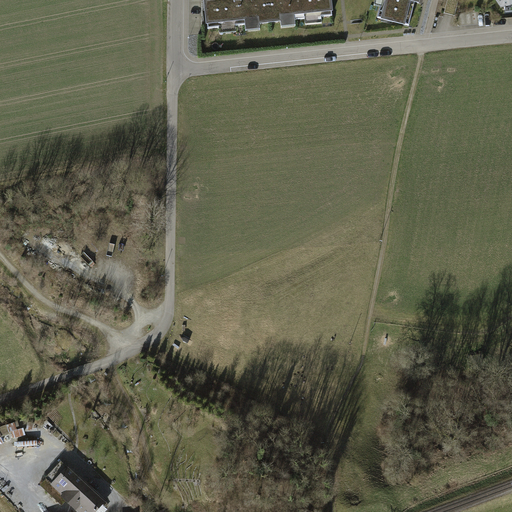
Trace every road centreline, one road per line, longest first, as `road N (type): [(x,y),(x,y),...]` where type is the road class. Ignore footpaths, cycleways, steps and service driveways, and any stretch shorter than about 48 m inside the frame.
road 1 (residential): [(175,71),(168,322),(144,347),(0,401)]
road 2 (residential): [(175,71),(511,35)]
